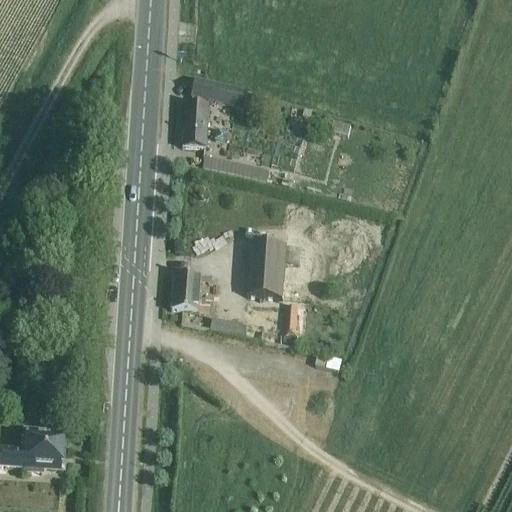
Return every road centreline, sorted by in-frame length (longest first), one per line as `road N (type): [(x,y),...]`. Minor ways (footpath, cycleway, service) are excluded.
road 1 (secondary): [(115,511),(150,0)]
road 2 (track): [(150,8),(110,15),(83,37),(0,190)]
